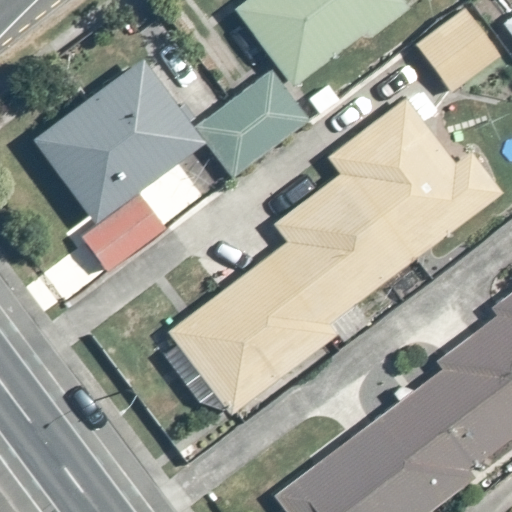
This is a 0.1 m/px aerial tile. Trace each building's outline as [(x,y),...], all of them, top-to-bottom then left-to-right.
[(240,0),(229,8),(286,84),(362,28),(367,34),(405,6),(400,0),(240,0)] [(499,52),(463,6),(413,45),(449,91),(499,52)] [(511,10),(497,21),(511,40),(511,10)] [(138,59),(26,140),(88,224),(200,143),(138,59)] [(284,241),(162,332),(226,415),(334,334),(327,324),(501,193),(467,149),(450,162),(402,98),(324,157),(337,174),(271,224),(284,241)] [(164,227),(140,195),(80,239),(104,271),(164,227)] [(433,368),(267,495),(280,511),(424,511),(472,476),(466,469),(511,433),(511,294),(427,360),(433,368)]
